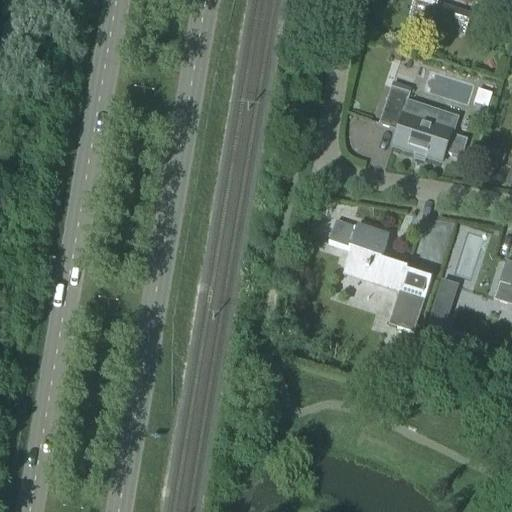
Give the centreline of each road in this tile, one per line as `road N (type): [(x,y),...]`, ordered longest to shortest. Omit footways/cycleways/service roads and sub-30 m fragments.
road 1 (secondary): [(122,511),(210,0)]
road 2 (secondary): [(123,0),(35,511)]
road 3 (residential): [(356,0),(323,173),(511,204)]
